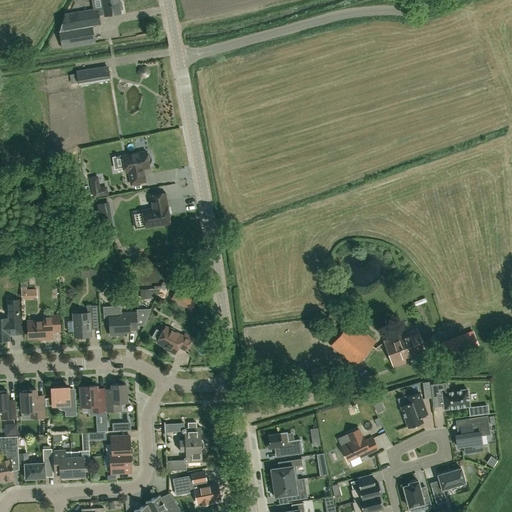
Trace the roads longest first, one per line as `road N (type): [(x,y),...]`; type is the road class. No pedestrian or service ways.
road 1 (tertiary): [(233,385),(168,0)]
road 2 (residential): [(59,494),(140,483),(145,420),(166,379)]
road 3 (residential): [(0,368),(136,364),(166,379)]
road 4 (tertiary): [(251,511),(233,385)]
